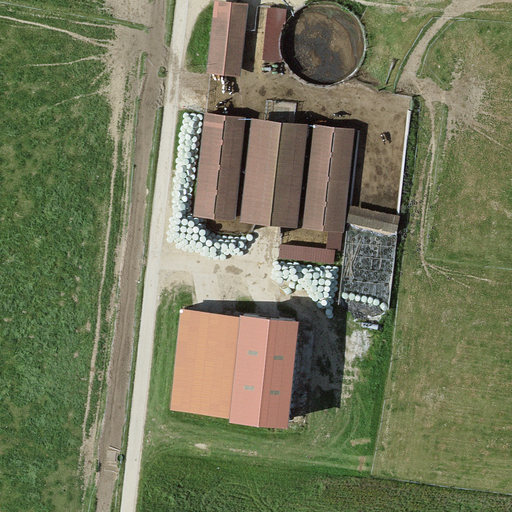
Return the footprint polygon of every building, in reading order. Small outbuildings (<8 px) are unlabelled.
[(246,4),(214,1),(207,75),(239,78),(246,4)] [(265,55),(284,56),(286,3),(267,2),(265,55)] [(355,129),(204,113),(193,216),(344,232),(355,129)] [(346,225),(342,291),(391,294),(396,228),(346,225)] [(300,414),(307,309),(182,301),(175,406),(300,414)]
